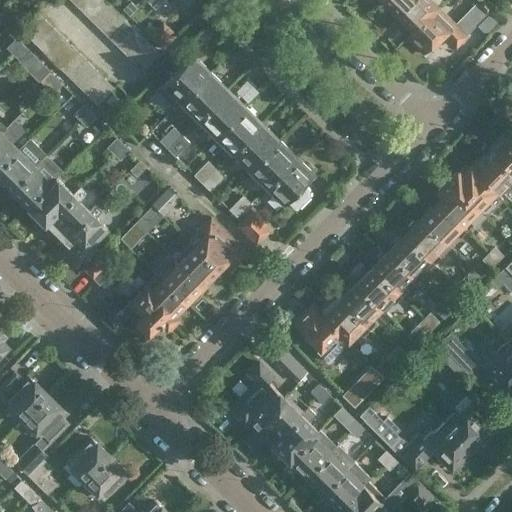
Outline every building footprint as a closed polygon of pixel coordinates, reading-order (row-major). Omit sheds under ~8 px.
[(85,13),(97,0),(81,0),(76,5),(85,13)] [(93,21),(110,4),(106,0),(97,0),(85,13),(93,21)] [(382,0),(397,14),(411,0),(382,0)] [(414,31),(439,6),(444,1),(442,0),(411,0),(397,14),(414,31)] [(439,6),(414,31),(408,36),(425,53),(444,33),(457,45),(494,8),(485,0),(481,0),(477,4),(476,2),(455,23),(439,6)] [(129,16),(137,7),(131,1),(122,9),(129,16)] [(101,29),(118,12),(110,4),(93,21),(101,29)] [(137,7),(129,16),(144,30),(154,20),(140,5),(137,7)] [(45,19),(36,11),(19,28),(28,37),(45,19)] [(109,37),(126,20),(118,12),(101,29),(109,37)] [(54,28),(45,19),(28,37),(37,45),(54,28)] [(135,28),(126,20),(109,37),(117,45),(135,28)] [(159,44),(172,31),(163,22),(150,35),(159,44)] [(45,53),(62,36),(54,28),(37,45),(45,53)] [(125,53),(142,36),(135,28),(117,45),(125,53)] [(54,62),(71,45),(62,36),(45,53),(54,62)] [(142,36),(125,53),(133,61),(136,57),(150,43),(142,36)] [(12,53),(22,43),(15,37),(5,47),(12,53)] [(22,43),(12,53),(19,60),(28,50),(22,43)] [(150,43),(136,57),(145,66),(159,52),(150,43)] [(71,45),(54,62),(62,70),(79,53),(71,45)] [(79,53),(62,70),(71,79),(88,62),(79,53)] [(174,107),(181,100),(208,73),(190,55),(157,89),(174,107)] [(79,87),(96,70),(88,62),(71,79),(79,87)] [(46,87),(56,77),(49,70),(39,80),(46,87)] [(88,96),(105,78),(96,70),(79,87),(88,96)] [(208,73),(181,100),(198,117),(225,90),(208,73)] [(56,77),(46,87),(52,93),(62,83),(56,77)] [(105,78),(88,96),(97,104),(114,87),(105,78)] [(242,107),(225,90),(198,117),(216,134),(242,107)] [(123,103),(113,93),(105,101),(115,110),(123,103)] [(79,120),(89,110),(82,104),(72,114),(79,120)] [(242,107),(216,134),(233,151),(259,123),(242,107)] [(89,110),(79,120),(86,127),(96,117),(89,110)] [(124,112),(115,121),(132,138),(141,129),(124,112)] [(12,143),(18,136),(25,130),(14,119),(5,128),(0,132),(0,166),(18,148),(12,143)] [(167,148),(181,134),(171,123),(165,129),(167,132),(159,140),(167,148)] [(277,140),(259,123),(233,151),(250,167),(277,140)] [(511,128),(510,127),(487,150),(511,174),(511,128)] [(181,134),(167,148),(175,156),(189,142),(181,134)] [(113,153),(123,143),(117,137),(107,147),(113,153)] [(294,157),(277,140),(250,167),(267,184),(294,157)] [(123,143),(113,153),(120,160),(130,150),(123,143)] [(27,157),(18,148),(0,166),(0,180),(10,190),(38,161),(31,153),(27,157)] [(511,174),(487,150),(471,166),(495,191),(498,194),(511,179),(511,174)] [(312,175),(294,157),(267,184),(285,202),(288,199),(295,205),(299,206),(309,195),(309,191),(302,184),(312,175)] [(147,167),(140,159),(130,169),(137,176),(147,167)] [(202,182),(216,168),(208,160),(193,174),(202,182)] [(27,207),(55,178),(38,161),(10,190),(27,207)] [(469,168),(465,164),(450,179),(479,208),(486,215),(502,199),(498,194),(495,191),(471,166),(469,168)] [(216,168),(202,182),(210,190),(224,176),(216,168)] [(72,194),(55,178),(27,207),(38,218),(36,220),(42,225),(72,194)] [(438,200),(466,229),(472,224),(468,219),(479,208),(450,179),(436,192),(442,197),(438,200)] [(59,242),(89,211),(79,201),(87,193),(81,186),(72,194),(42,225),(59,242)] [(167,213),(181,199),(169,188),(156,201),(167,213)] [(243,194),(228,209),(237,217),(251,203),(243,194)] [(421,217),(445,241),(454,233),(458,237),(466,229),(438,200),(421,217)] [(75,264),(90,248),(88,246),(106,227),(96,218),(103,211),(96,204),(89,211),(59,242),(64,247),(61,250),(75,264)] [(144,229),(151,223),(156,218),(150,207),(136,221),(144,229)] [(236,225),(255,243),(270,228),(252,210),(236,225)] [(210,216),(197,229),(196,230),(202,235),(193,244),(218,269),(227,260),(233,265),(246,252),(210,216)] [(405,234),(432,263),(450,245),(445,241),(421,217),(405,234)] [(137,236),(144,229),(136,221),(128,228),(137,236)] [(426,270),(432,263),(405,234),(388,251),(412,275),(422,266),(426,270)] [(218,269),(193,244),(188,240),(172,256),(202,286),(218,269)] [(488,252),(498,262),(505,256),(495,246),(488,252)] [(103,254),(111,262),(117,256),(109,248),(103,254)] [(388,251),(371,267),(400,296),(407,289),(402,285),(412,275),(388,251)] [(111,262),(103,254),(102,252),(98,255),(97,253),(83,267),(100,284),(116,267),(111,262)] [(492,269),(498,262),(488,252),(482,259),(492,269)] [(202,286),(172,256),(165,264),(169,268),(162,275),(187,300),(202,286)] [(400,296),(371,267),(355,284),(379,308),(389,298),(393,303),(400,296)] [(472,268),(456,285),(466,295),(482,279),(472,268)] [(146,282),(138,274),(132,281),(173,321),(178,316),(175,313),(187,300),(162,275),(161,277),(156,272),(146,282)] [(173,321),(132,281),(131,281),(126,276),(118,284),(130,297),(122,306),(138,322),(132,328),(143,338),(160,321),(166,328),(173,321)] [(333,294),(367,329),(374,322),(370,317),(379,308),(355,284),(343,296),(337,290),(333,294)] [(460,301),(466,295),(456,285),(449,292),(460,301)] [(317,310),(348,340),(356,331),(361,335),(367,329),(333,294),(318,309),(317,310)] [(317,310),(318,309),(313,303),(294,322),(320,349),(318,351),(330,362),(345,346),(344,346),(347,342),(347,341),(348,340),(317,310)] [(443,304),(436,312),(443,319),(450,311),(443,304)] [(423,318),(433,328),(440,321),(430,311),(423,318)] [(422,339),(427,334),(433,328),(423,318),(417,324),(418,326),(413,331),(422,339)] [(511,318),(498,332),(506,341),(511,346),(511,318)] [(439,343),(452,356),(469,373),(480,362),(450,332),(439,343)] [(297,381),(307,371),(276,340),(266,350),(297,381)] [(511,346),(506,341),(484,362),(506,385),(511,380),(511,381),(511,346)] [(390,352),(400,361),(408,354),(398,344),(390,352)] [(385,377),(400,361),(390,352),(385,357),(391,362),(381,373),(385,377)] [(462,379),(469,373),(452,356),(446,362),(462,379)] [(249,371),(258,381),(229,410),(245,426),(248,423),(253,428),(284,396),(268,381),(274,375),(259,361),(249,371)] [(385,377),(381,373),(375,367),(368,374),(378,384),(385,377)] [(309,372),(304,376),(309,381),(314,377),(309,372)] [(23,416),(47,392),(28,374),(5,399),(23,416)] [(316,398),(325,389),(319,383),(310,392),(316,398)] [(443,421),(471,449),(491,429),(473,411),(481,402),(466,387),(455,397),(458,399),(450,407),(454,411),(443,421)] [(325,389),(316,398),(322,403),(331,395),(325,389)] [(47,392),(23,416),(42,435),(66,411),(47,392)] [(284,396),(253,428),(269,445),(301,413),(284,396)] [(471,449),(443,421),(433,432),(429,428),(421,435),(419,433),(410,442),(399,436),(396,433),(400,429),(387,415),(383,419),(368,404),(358,415),(390,445),(391,445),(416,469),(434,450),(452,468),(471,449)] [(289,459),(314,434),(313,433),(317,429),(309,421),(316,414),(308,406),(301,413),(269,445),(275,450),(278,448),(289,459)] [(350,431),(359,422),(353,416),(344,425),(350,431)] [(359,422),(350,431),(356,437),(365,428),(359,422)] [(314,434),(289,459),(306,475),(334,447),(335,446),(328,440),(324,444),(314,434)] [(85,479),(109,455),(91,437),(67,461),(85,479)] [(28,475),(44,458),(48,454),(35,442),(15,463),(28,475)] [(338,458),(342,454),(335,446),(334,447),(306,475),(322,492),(347,467),(338,458)] [(383,464),(392,455),(387,449),(378,458),(383,464)] [(109,455),(85,479),(103,497),(127,473),(109,455)] [(392,455),(383,464),(389,470),(398,461),(392,455)] [(44,458),(28,475),(47,494),(57,484),(48,475),(54,468),(44,458)] [(339,508),(364,484),(368,479),(351,463),(347,467),(322,492),(339,508)] [(0,471),(0,473),(5,479),(6,478),(10,483),(17,476),(13,471),(7,465),(0,471)] [(433,497),(408,472),(402,477),(411,486),(407,491),(423,507),(433,497)] [(28,501),(36,493),(22,479),(14,487),(28,501)] [(342,511),(369,511),(385,496),(368,479),(364,484),(339,508),(342,511)] [(36,493),(28,501),(34,507),(42,499),(36,493)] [(390,511),(395,506),(385,496),(369,511),(390,511)] [(126,501),(115,511),(166,511),(153,499),(141,511),(140,509),(138,511),(126,501)] [(46,511),(51,508),(45,502),(39,509),(41,511),(46,511)]
